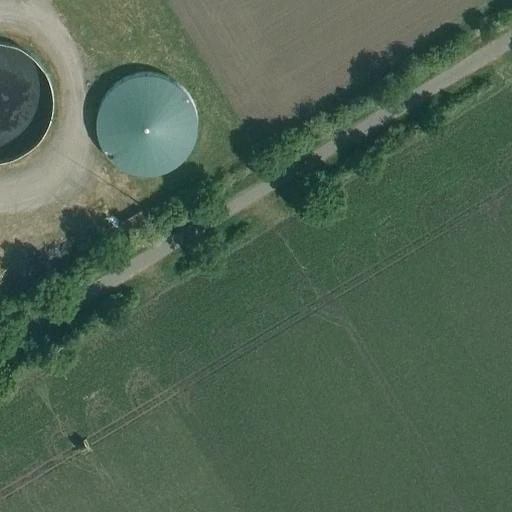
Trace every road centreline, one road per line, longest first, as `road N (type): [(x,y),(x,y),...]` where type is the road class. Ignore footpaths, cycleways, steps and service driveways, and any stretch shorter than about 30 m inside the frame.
road 1 (unclassified): [(0,344),(511,36)]
road 2 (track): [(0,1),(34,18),(58,46),(73,86),(72,137),(57,168),(25,187),(0,189)]
